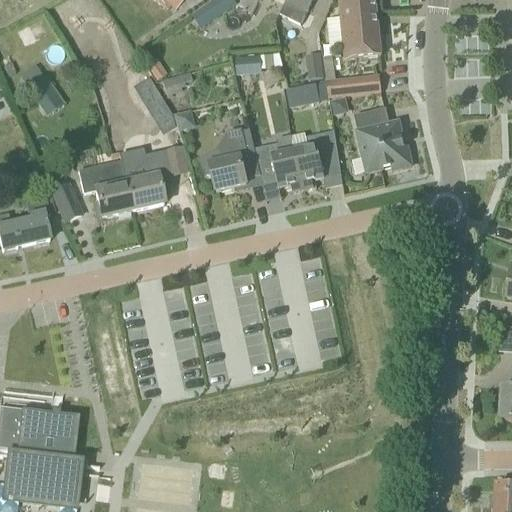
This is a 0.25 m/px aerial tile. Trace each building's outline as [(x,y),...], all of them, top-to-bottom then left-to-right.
[(185,0),(151,0),(167,13),(170,10),(174,13),(185,0)] [(229,13),(220,0),(216,0),(198,13),(208,28),(229,13)] [(302,0),(301,5),(290,0),(288,0),(287,4),(285,3),(278,17),(299,27),(303,20),(304,21),(314,0),(302,0)] [(345,63),(381,59),(375,0),(343,0),(344,1),(338,1),(345,63)] [(309,83),(324,81),(321,57),(306,59),(309,83)] [(261,59),(235,61),(237,79),(249,78),(263,77),(262,72),(261,59)] [(59,98),(47,80),(45,81),(37,69),(19,81),(28,93),(26,94),(39,112),(59,98)] [(150,77),(156,85),(166,78),(161,70),(150,77)] [(189,77),(181,79),(178,80),(162,84),(165,96),(167,102),(171,101),(171,98),(180,96),(180,92),(185,91),(184,87),(191,85),(189,77)] [(328,102),(381,96),(380,79),(326,85),(328,102)] [(320,106),(316,88),(286,94),(290,112),(320,106)] [(346,101),(331,105),(334,119),(349,115),(346,101)] [(411,170),(407,150),(401,151),(399,144),(402,143),(398,127),(390,129),(386,112),(353,119),(364,162),(369,161),(372,175),(391,171),(392,174),(411,170)] [(246,183),(260,180),(254,153),(250,133),(229,138),(218,155),(200,164),(207,178),(212,177),(216,196),(247,189),(246,183)] [(334,134),(306,140),(309,151),(294,155),(303,194),(314,192),(312,185),(324,182),(322,171),(339,167),(334,134)] [(292,196),(303,194),(294,155),(280,158),(277,147),(254,153),(260,180),(261,185),(276,182),(278,193),(291,190),(292,196)] [(122,173),(132,215),(163,208),(157,181),(169,179),(163,155),(143,160),(144,168),(122,173)] [(101,222),(132,215),(122,173),(120,165),(119,166),(120,170),(99,174),(98,170),(77,175),(83,198),(95,196),(101,222)] [(64,226),(67,225),(81,219),(68,190),(52,197),(64,226)] [(0,220),(0,246),(2,255),(49,245),(43,220),(50,219),(46,202),(25,207),(29,225),(11,229),(8,219),(0,220)] [(511,390),(501,390),(499,425),(511,425),(511,390)] [(73,468),(79,420),(55,418),(21,413),(0,410),(0,452),(16,455),(15,460),(9,460),(4,502),(74,511),(79,468),(73,468)] [(511,488),(496,487),(495,510),(511,511),(511,488)]
